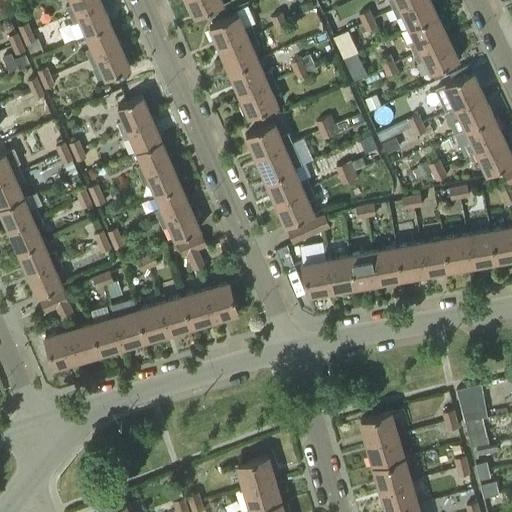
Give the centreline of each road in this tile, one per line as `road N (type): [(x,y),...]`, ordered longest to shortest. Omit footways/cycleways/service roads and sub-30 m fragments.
road 1 (residential): [(140,0),(293,349)]
road 2 (residential): [(37,424),(293,349)]
road 3 (residential): [(293,349),(511,307)]
road 4 (residential): [(340,511),(293,349)]
